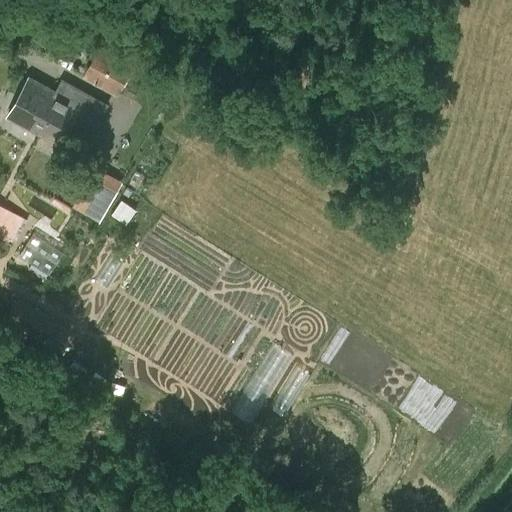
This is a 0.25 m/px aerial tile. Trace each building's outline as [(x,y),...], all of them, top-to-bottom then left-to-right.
[(119,96),(135,67),(100,48),(84,76),(119,96)] [(69,86),(64,95),(30,76),(9,115),(60,144),(75,116),(85,122),(95,105),(85,99),(87,95),(69,86)] [(105,219),(121,178),(80,161),(64,203),(105,219)] [(25,220),(0,204),(0,231),(13,239),(25,220)] [(56,320),(19,298),(7,317),(44,339),(56,320)]
